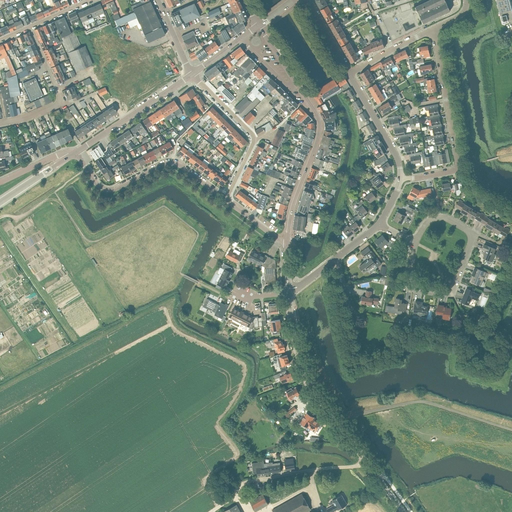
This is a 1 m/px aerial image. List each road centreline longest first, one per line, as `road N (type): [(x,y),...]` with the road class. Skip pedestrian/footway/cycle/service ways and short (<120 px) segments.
road 1 (residential): [(400,177),(458,164),(433,28)]
road 2 (secondary): [(288,291),(309,385),(366,461)]
road 3 (secondary): [(74,153),(108,191),(173,163),(225,199)]
road 4 (residential): [(414,242),(435,216),(473,234),(449,290),(417,288),(409,274)]
road 5 (secondary): [(287,243),(319,128),(296,82)]
road 6 (unclassified): [(226,502),(249,481),(366,461)]
road 7 (residential): [(0,123),(60,99),(30,27)]
road 8 (secondary): [(74,153),(191,74)]
